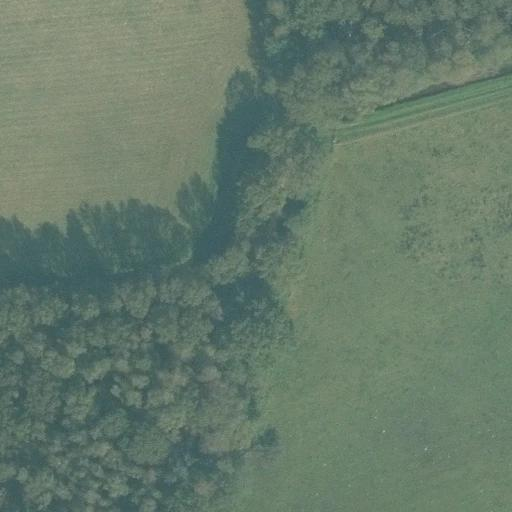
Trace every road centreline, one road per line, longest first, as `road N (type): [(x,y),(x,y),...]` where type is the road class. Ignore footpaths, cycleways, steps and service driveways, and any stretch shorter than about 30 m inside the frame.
road 1 (track): [(0,335),(168,324),(230,294),(259,237),(282,123)]
road 2 (track): [(282,123),(295,0)]
